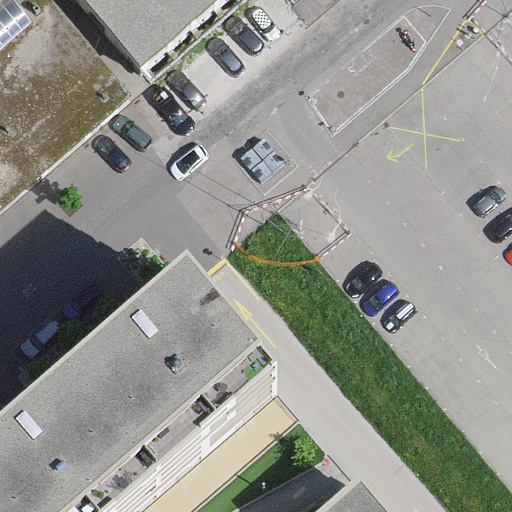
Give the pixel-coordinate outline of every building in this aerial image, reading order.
[(0,0),(0,213),(130,106),(41,0),(0,0)] [(74,0),(142,77),(231,0),(74,0)] [(295,405),(190,289),(82,384),(184,502),(295,405)] [(171,511),(184,502),(82,384),(0,454),(0,511),(171,511)] [(374,511),(363,498),(346,511),(374,511)]
